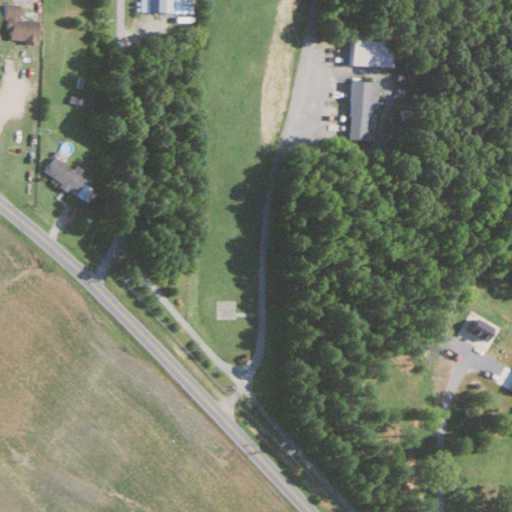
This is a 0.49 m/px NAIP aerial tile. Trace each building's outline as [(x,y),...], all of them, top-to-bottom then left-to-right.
[(187,0),(136,0),(137,10),(187,11),(187,0)] [(33,19),(14,17),(15,3),(1,2),(0,22),(0,28),(6,29),(5,39),(32,41),(33,19)] [(385,39),(347,38),(347,64),(384,65),(385,39)] [(374,81),(357,80),(357,76),(348,75),(345,138),(371,139),(374,81)] [(39,171),(86,203),(94,191),(69,174),(72,171),(50,156),(39,171)]
